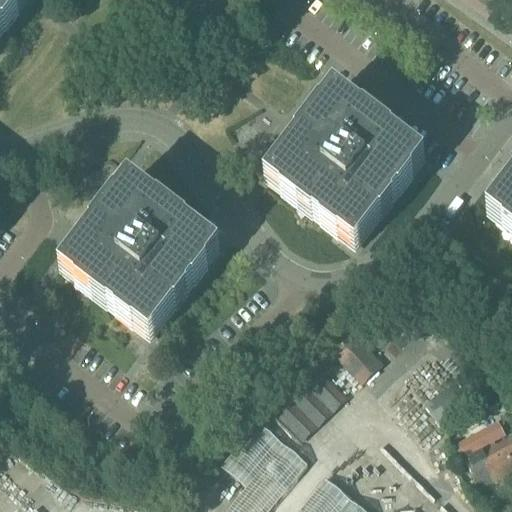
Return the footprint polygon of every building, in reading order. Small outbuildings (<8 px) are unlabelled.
[(0,0),(0,37),(27,2),(23,0),(0,0)] [(335,101),(269,187),(334,237),(355,253),(421,167),(335,101)] [(95,237),(64,277),(130,328),(150,343),(216,257),(129,191),(105,223),(110,227),(100,240),(95,236),(95,237)] [(511,192),(491,220),(511,236),(511,192)] [(352,342),(333,360),(361,388),(379,370),(352,342)] [(316,375),(272,418),(299,447),(322,425),(344,404),(316,375)] [(487,387),(478,391),(490,413),(498,408),(487,387)] [(446,393),(422,410),(437,431),(461,414),(446,393)] [(497,426),(454,449),(456,452),(461,462),(463,464),(505,441),(497,426)] [(245,494),(230,511),(272,511),(307,469),(258,429),(220,472),(245,494)] [(511,444),(511,442),(465,466),(480,493),(511,476),(511,444)] [(323,484),(300,511),(357,511),(349,505),(323,484)]
